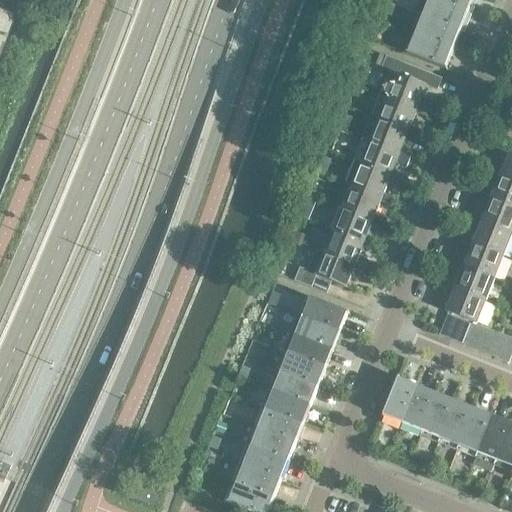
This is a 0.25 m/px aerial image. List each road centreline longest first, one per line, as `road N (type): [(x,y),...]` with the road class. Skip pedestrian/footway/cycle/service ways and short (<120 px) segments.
road 1 (primary): [(27,511),(235,0)]
road 2 (primary): [(61,511),(155,304),(264,0)]
road 3 (primary): [(153,0),(0,369)]
road 4 (residential): [(386,340),(465,124),(511,26)]
road 5 (primary): [(125,0),(0,303)]
road 6 (residential): [(335,466),(386,340)]
road 7 (residential): [(511,388),(386,340)]
